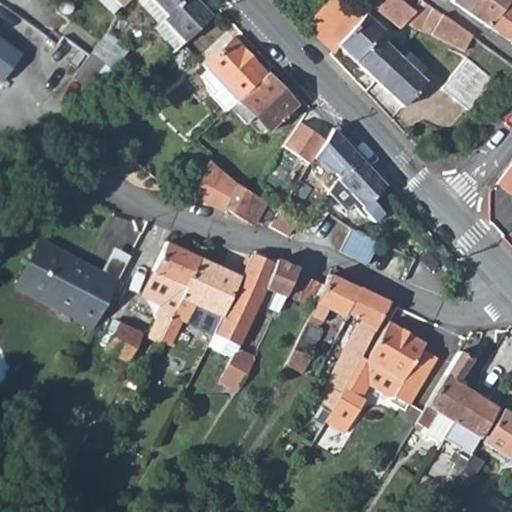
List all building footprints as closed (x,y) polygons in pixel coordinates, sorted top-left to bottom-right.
[(112,0),(98,0),(110,12),(117,5),(112,0)] [(152,0),(164,13),(160,18),(183,40),(209,15),(194,0),(152,0)] [(325,0),(304,25),(331,50),(333,51),(339,47),(335,44),(359,16),(351,8),(340,0),(325,0)] [(359,0),(357,0),(351,8),(359,16),(360,14),(367,5),(359,0)] [(398,0),(370,0),(367,5),(396,28),(404,20),(417,27),(433,8),(423,0),(417,0),(410,9),(398,0)] [(449,0),(449,1),(466,14),(475,2),(476,0),(449,0)] [(476,0),(475,2),(466,14),(486,27),(507,0),(476,0)] [(511,0),(507,0),(486,27),(510,45),(511,41),(511,0)] [(433,8),(417,27),(464,49),(471,36),(433,8)] [(359,16),(335,44),(339,47),(373,79),(395,53),(376,35),(380,32),(360,14),(359,16)] [(160,18),(153,25),(175,49),(183,40),(160,18)] [(104,30),(87,53),(101,65),(109,71),(127,47),(104,30)] [(202,64),(206,69),(237,98),(264,73),(229,37),(202,64)] [(0,79),(19,54),(0,39),(0,79)] [(73,55),(54,41),(49,49),(71,65),(80,52),(77,50),(73,55)] [(373,79),(401,105),(423,81),(418,76),(424,69),(406,52),(400,58),(395,53),(373,79)] [(87,53),(70,75),(85,86),(88,83),(101,65),(87,53)] [(465,57),(441,88),(467,108),(491,77),(465,57)] [(101,65),(88,83),(100,91),(113,74),(109,71),(101,65)] [(237,98),(206,69),(199,76),(211,90),(207,94),(222,112),(227,108),(235,100),(237,98)] [(264,73),(237,98),(252,115),(268,131),(294,105),(264,73)] [(235,100),(227,108),(243,124),(252,115),(237,98),(235,100)] [(322,140),(298,122),(281,145),(306,164),(322,140)] [(383,186),(357,158),(337,179),(355,201),(352,205),(363,218),(366,215),(373,222),(381,214),(369,200),(383,186)] [(511,161),(508,158),(492,180),(511,195),(511,193),(511,161)] [(208,160),(189,195),(206,204),(218,183),(221,178),(235,185),(208,160)] [(221,178),(218,183),(232,191),(235,185),(221,178)] [(337,179),(327,192),(345,212),(352,205),(355,201),(337,179)] [(218,183),(206,204),(221,211),(222,208),(253,225),(265,202),(251,194),(235,185),(232,191),(218,183)] [(316,206),(303,226),(313,233),(326,213),(316,206)] [(275,213),(269,224),(288,234),(294,224),(275,213)] [(350,229),(339,251),(365,263),(376,241),(350,229)] [(16,287),(92,326),(116,280),(99,273),(38,242),(16,287)] [(145,338),(157,343),(159,341),(197,257),(165,242),(151,271),(175,283),(169,296),(165,295),(145,338)] [(111,247),(99,273),(116,280),(128,255),(111,247)] [(220,318),(213,333),(240,345),(264,289),(274,265),(249,254),(239,276),(220,318)] [(197,257),(159,341),(169,345),(179,321),(186,308),(192,311),(194,307),(220,318),(239,276),(197,257)] [(274,265),(264,289),(272,292),(269,300),(273,302),(279,305),(297,268),(276,260),(274,265)] [(298,273),(286,297),(310,307),(320,285),(298,273)] [(307,318),(283,365),(300,373),(309,355),(301,351),(304,346),(311,350),(321,329),(314,325),(319,322),(325,308),(342,317),(344,318),(346,314),(359,288),(328,274),(307,318)] [(326,397),(335,402),(343,387),(359,357),(387,302),(362,289),(359,288),(346,314),(359,320),(325,387),(330,389),(326,397)] [(186,308),(179,321),(212,335),(213,333),(220,318),(194,307),(192,311),(186,308)] [(117,322),(103,350),(127,363),(141,334),(117,322)] [(365,360),(400,382),(419,350),(423,343),(388,323),(365,360)] [(218,382),(236,392),(257,352),(250,349),(247,354),(240,352),(232,353),(218,382)] [(435,359),(419,350),(400,382),(392,395),(408,404),(435,359)] [(458,350),(410,426),(414,428),(418,431),(421,425),(424,427),(430,419),(435,411),(451,422),(470,391),(462,387),(456,383),(460,378),(472,359),(458,350)] [(365,360),(359,357),(343,387),(359,396),(367,383),(387,395),(392,395),(400,382),(365,360)] [(460,378),(456,383),(462,387),(465,381),(460,378)] [(359,396),(343,387),(335,402),(324,421),(342,431),(363,399),(359,397),(359,396)] [(446,430),(434,449),(446,457),(445,460),(451,463),(449,467),(458,472),(469,453),(502,396),(495,392),(489,402),(470,391),(451,422),(446,430)] [(506,462),(511,466),(511,415),(501,410),(481,442),(508,459),(506,462)] [(435,411),(430,419),(446,430),(451,422),(435,411)] [(418,431),(414,428),(409,436),(419,442),(424,434),(418,431)] [(469,453),(458,472),(467,478),(479,459),(469,453)] [(432,463),(424,475),(439,484),(446,472),(432,463)] [(84,497),(79,507),(81,510),(83,511),(89,511),(94,502),(84,497)]
